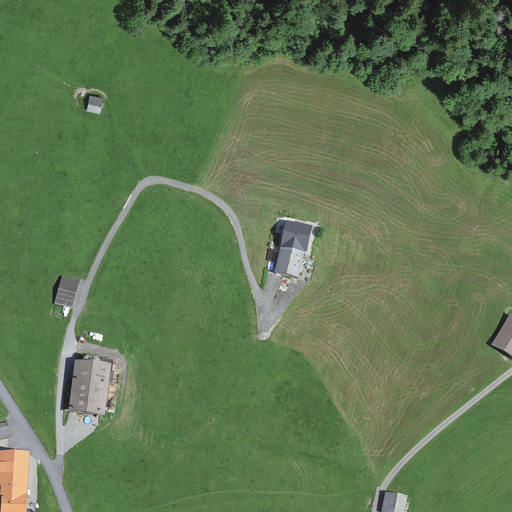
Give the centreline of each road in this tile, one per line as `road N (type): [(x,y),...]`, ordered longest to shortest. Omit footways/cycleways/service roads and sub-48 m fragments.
road 1 (track): [(56,478),(66,336),(145,182),(222,204),(240,227),(248,268),(272,317)]
road 2 (unclassified): [(0,386),(56,478),(67,511)]
